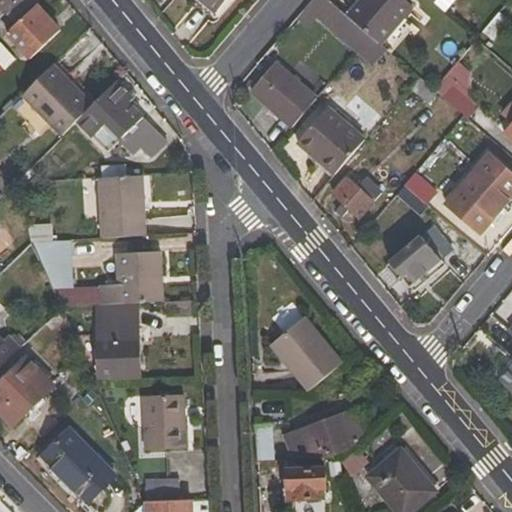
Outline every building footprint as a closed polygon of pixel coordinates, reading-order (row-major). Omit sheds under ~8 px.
[(0,0),(0,9),(15,26),(41,0),(0,0)] [(225,0),(199,0),(214,13),(225,0)] [(369,35),(347,17),(327,0),(311,0),(298,16),(308,25),(316,17),(356,50),(369,35)] [(413,6),(405,0),(361,0),(347,17),(369,35),(380,44),(413,6)] [(62,30),(39,6),(15,26),(7,33),(19,47),(16,52),(21,56),(25,53),(33,60),(62,30)] [(492,42),(508,22),(498,13),(481,32),(492,42)] [(373,65),(386,49),(380,44),(369,35),(356,50),(373,65)] [(464,69),(456,62),(446,73),(455,81),(464,69)] [(251,92),(291,126),(316,97),(276,63),(251,92)] [(22,97),(62,137),(91,108),(93,106),(54,65),(22,97)] [(409,87),(427,102),(435,91),(433,89),(418,75),(409,87)] [(475,102),(444,75),(433,89),(435,91),(463,116),(475,102)] [(134,90),(127,95),(116,84),(93,106),(91,108),(108,126),(112,123),(125,137),(121,142),(133,154),(140,147),(152,158),(169,141),(131,104),(139,96),(134,90)] [(297,142),(335,175),(365,139),(327,107),(297,142)] [(511,120),(503,131),(511,138),(511,120)] [(444,204),(480,234),(511,196),(511,175),(487,154),(444,204)] [(413,175),(404,185),(415,196),(424,185),(413,175)] [(102,238),(146,236),(144,176),(98,178),(102,238)] [(348,177),(332,194),(340,202),(346,206),(357,218),(373,201),(348,177)] [(336,206),(343,211),(346,206),(340,202),(336,206)] [(0,257),(18,239),(0,222),(0,257)] [(416,281),(453,252),(433,226),(388,261),(411,294),(420,286),(416,281)] [(74,287),(75,240),(32,242),(52,288),(74,287)] [(118,286),(101,287),(103,306),(138,305),(165,302),(161,252),(117,254),(118,286)] [(101,379),(140,377),(138,305),(103,306),(98,306),(101,379)] [(304,318),(272,346),(311,392),(343,365),(304,318)] [(0,368),(15,354),(0,338),(0,368)] [(54,386),(27,359),(0,384),(0,412),(14,426),(54,386)] [(511,396),(511,368),(498,385),(511,396)] [(186,448),(183,395),(143,397),(146,450),(186,448)] [(337,406),(304,418),(306,427),(309,434),(343,422),(341,414),(337,406)] [(295,462),(339,459),(368,436),(358,408),(341,414),(343,422),(309,434),(306,427),(285,434),(295,462)] [(275,463),(273,425),(257,426),(259,464),(275,463)] [(116,476),(71,429),(42,458),(88,505),(116,476)] [(413,511),(438,493),(402,449),(367,478),(395,511),(413,511)] [(82,510),(88,505),(42,458),(37,462),(82,510)] [(327,501),(324,468),(286,470),(288,503),(327,501)] [(180,479),(145,481),(146,501),(154,500),(180,499),(180,479)] [(193,511),(193,499),(180,499),(154,500),(154,511),(193,511)]
